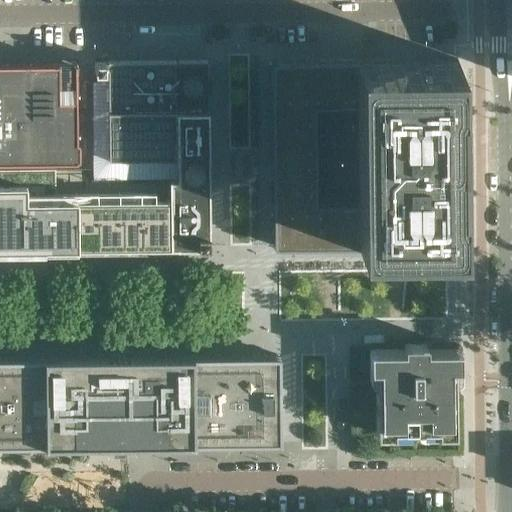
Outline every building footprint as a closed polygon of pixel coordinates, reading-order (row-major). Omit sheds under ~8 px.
[(269,61),(271,246),(390,245),(457,244),(455,59),(269,61)] [(169,179),(170,248),(177,248),(197,248),(202,248),(202,247),(209,247),(209,236),(208,236),(208,227),(209,227),(208,111),(207,111),(207,108),(208,108),(208,98),(210,95),(211,93),(212,90),(212,87),(213,84),(212,81),(212,79),(211,76),(209,73),(207,60),(178,61),(178,62),(175,62),(175,61),(107,61),(107,62),(105,62),(105,61),(94,62),(94,72),(105,72),(105,71),(107,71),(108,160),(176,159),(177,179),(169,179)] [(0,161),(76,161),(76,90),(75,63),(0,63),(0,161)] [(55,169),(0,169),(0,249),(55,249),(55,243),(74,243),(74,249),(156,248),(155,198),(138,198),(138,200),(55,201),(55,169)] [(455,392),(455,380),(458,380),(460,377),(459,348),(425,349),(425,343),(404,344),(404,349),(370,349),(370,378),(372,381),(375,381),(375,429),(376,429),(376,434),(394,434),(394,429),(394,425),(409,425),(409,429),(422,428),(422,424),(436,424),(436,428),(437,428),(437,433),(455,433),(455,428),(455,392)] [(280,442),(279,357),(279,354),(111,356),(0,357),(0,445),(68,445),(85,444),(125,444),(280,442)]
